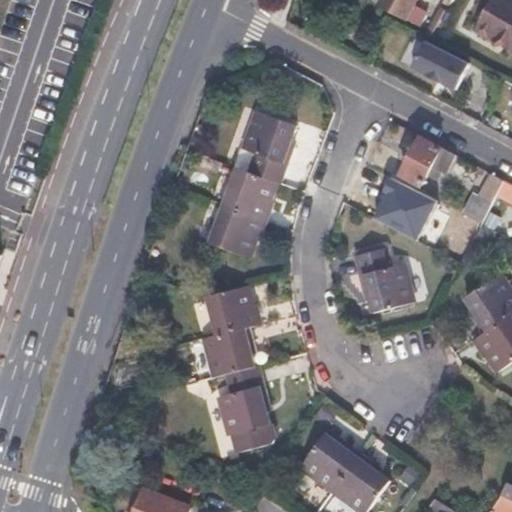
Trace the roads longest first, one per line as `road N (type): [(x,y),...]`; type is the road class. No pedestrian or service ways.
road 1 (primary): [(38,499),(206,0)]
road 2 (residential): [(365,86),(314,229),(311,300),(344,365),(398,387)]
road 3 (primary): [(160,0),(62,267)]
road 4 (primary): [(62,267),(0,468)]
road 5 (residential): [(365,86),(206,0)]
road 6 (residential): [(511,160),(365,86)]
road 7 (primary): [(62,267),(0,394)]
